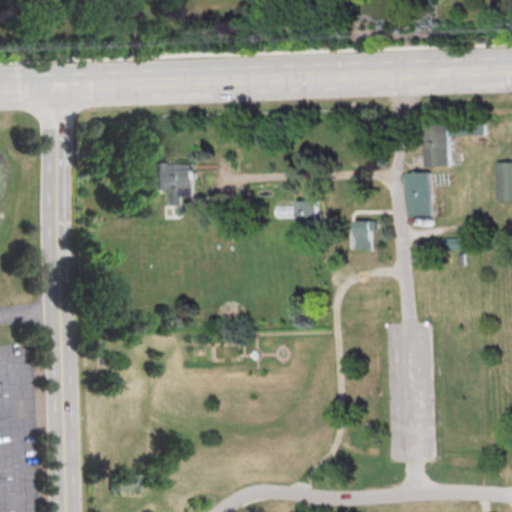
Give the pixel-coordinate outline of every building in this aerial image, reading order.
[(431,124),(490,122),(490,134),(456,135),(457,167),(433,168),(433,164),(431,124)] [(150,163),(172,162),(172,166),(196,165),(196,167),(197,197),(192,197),(182,198),(183,206),(177,206),(171,207),(171,191),(151,191),(150,163)] [(500,163),(511,163),(511,200),(500,200),(500,163)] [(128,165),(136,164),(136,172),(128,173),(128,165)] [(435,173),(437,216),(414,217),(412,185),(405,185),(405,174),(435,173)] [(321,201),(321,238),(308,238),(308,226),(302,226),(302,219),(278,219),(278,206),(302,206),(302,202),(321,201)] [(424,226),(421,227),(419,226),(417,223),(418,220),(421,219),(424,220),(425,223),(424,226)] [(434,226),(431,227),(429,226),(427,223),(429,220),(431,219),(434,220),(435,223),(434,226)] [(359,222),(379,222),(379,232),(374,232),(374,249),(359,249),(359,245),(359,222)] [(438,239),(461,238),(461,252),(438,253),(438,239)] [(415,243),(429,242),(430,262),(415,263),(415,243)] [(112,492),(112,474),(121,474),(121,476),(130,476),(130,474),(140,474),(140,492),(112,492)]
